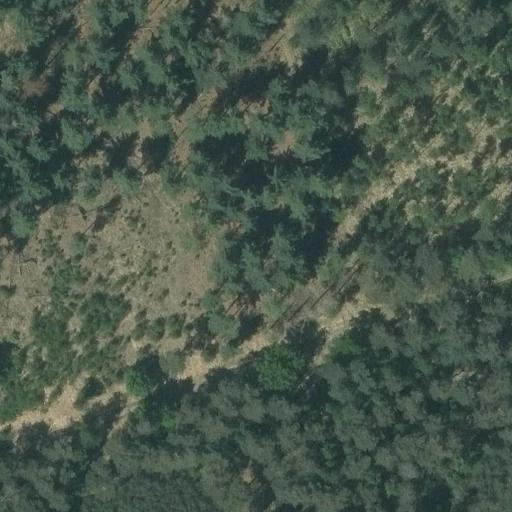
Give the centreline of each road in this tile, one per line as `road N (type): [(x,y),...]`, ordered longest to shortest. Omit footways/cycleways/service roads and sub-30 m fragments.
road 1 (track): [(352,511),(299,354),(0,455)]
road 2 (track): [(299,354),(511,277)]
